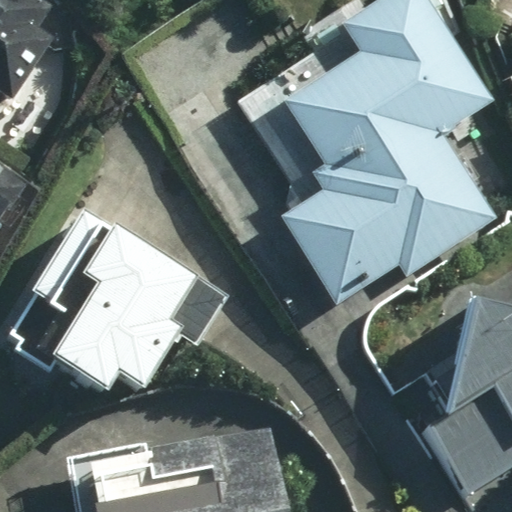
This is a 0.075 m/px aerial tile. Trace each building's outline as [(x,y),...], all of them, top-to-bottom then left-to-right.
[(0,0),(0,107),(52,36),(41,29),(59,4),(52,0),(0,0)] [(500,104),(429,0),(387,0),(348,27),(365,52),(286,105),(329,168),(316,177),(328,194),(286,222),(343,306),(402,266),(410,278),(502,216),(449,139),(500,104)] [(0,163),(0,230),(31,184),(0,163)] [(231,300),(85,216),(15,336),(119,396),(128,380),(152,394),(185,337),(204,348),(231,300)] [(426,426),(467,498),(511,473),(511,316),(468,308),(449,422),(426,426)] [(287,511),(271,432),(83,471),(92,511),(287,511)]
